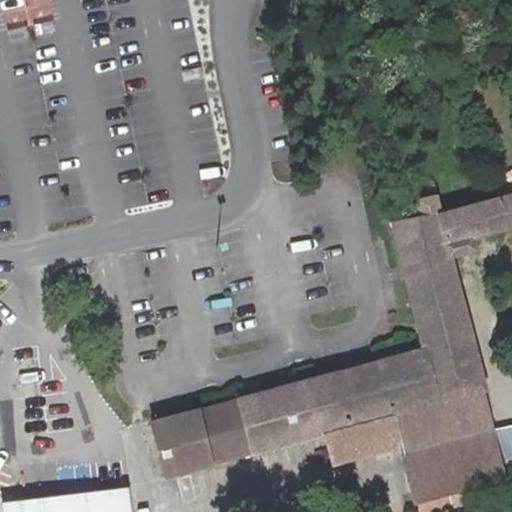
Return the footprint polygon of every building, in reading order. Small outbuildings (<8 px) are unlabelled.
[(379,53),(383,73),(401,69),(397,50),(379,53)] [(501,462),(511,458),(511,427),(493,433),(480,381),(466,325),(449,254),(473,248),(469,233),(511,222),(511,192),(437,213),(433,197),(414,201),(417,216),(390,223),(421,351),(396,357),(380,361),(148,418),(152,434),(161,474),(342,430),(393,418),(399,445),(413,502),(417,502),(419,511),(426,511),(446,507),(443,494),(505,479),(501,462)] [(350,459),(399,445),(393,418),(342,430),(350,459)] [(23,503),(61,499),(60,488),(22,493),(23,503)] [(5,511),(129,511),(127,493),(61,499),(23,503),(22,504),(5,505),(5,511)]
